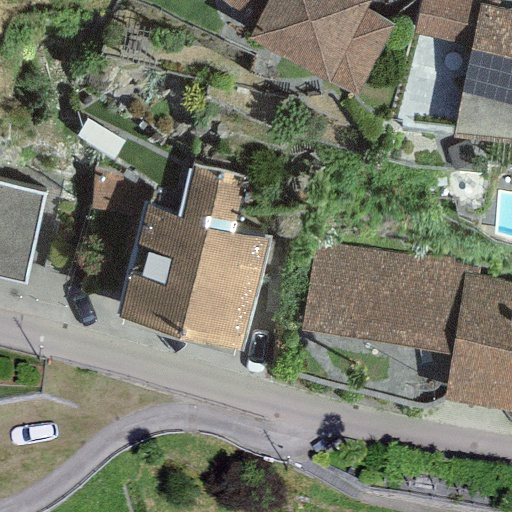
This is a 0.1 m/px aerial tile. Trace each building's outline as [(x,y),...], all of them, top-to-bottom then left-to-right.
[(217,0),(256,24),(246,39),(356,96),(394,25),(364,11),(370,2),(366,0),(217,0)] [(471,46),(480,4),(459,0),(421,0),(415,34),(471,46)] [(511,11),(480,4),(471,46),(453,137),(511,140),(511,11)] [(146,208),(116,320),(239,352),(268,238),(233,229),(246,180),(192,166),(179,217),(146,208)] [(0,276),(23,282),(43,196),(0,185),(0,276)] [(451,354),(443,402),(511,412),(511,280),(477,275),(478,266),(314,241),(300,332),(451,354)]
